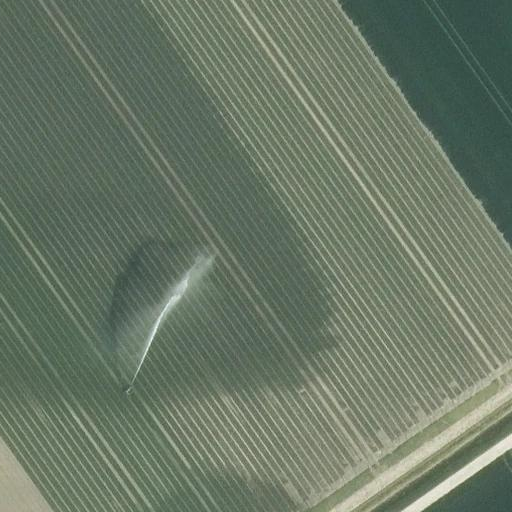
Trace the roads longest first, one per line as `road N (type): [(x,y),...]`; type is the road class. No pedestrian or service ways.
road 1 (track): [(511,391),(340,511)]
road 2 (track): [(411,511),(511,441)]
